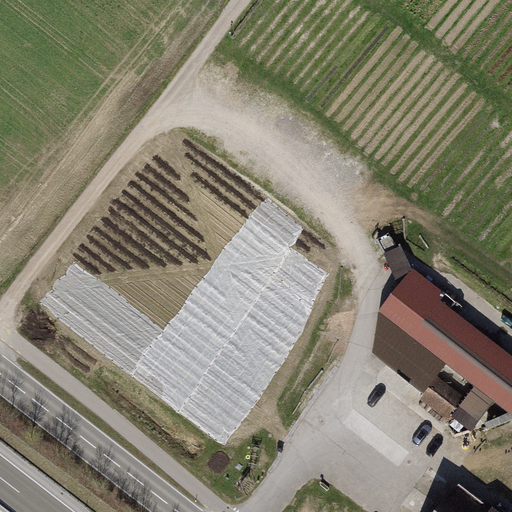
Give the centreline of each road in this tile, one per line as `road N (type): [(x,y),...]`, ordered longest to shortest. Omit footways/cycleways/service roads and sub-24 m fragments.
road 1 (track): [(242,0),(0,317)]
road 2 (primary): [(0,372),(179,511)]
